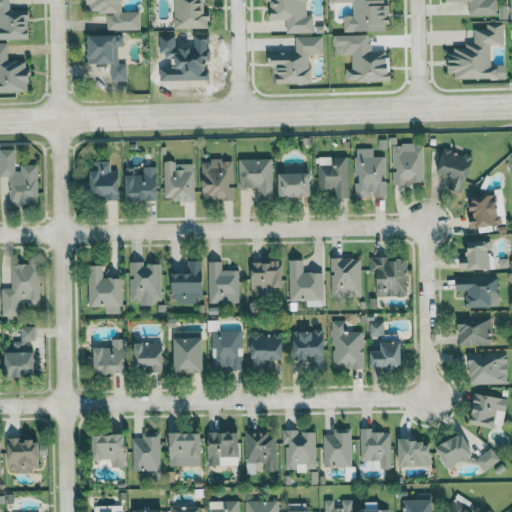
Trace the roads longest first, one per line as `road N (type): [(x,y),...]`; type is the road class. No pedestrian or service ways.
road 1 (tertiary): [(511,114),(0,125)]
road 2 (residential): [(63,405),(427,398),(424,311)]
road 3 (residential): [(61,233),(424,226),(424,311)]
road 4 (residential): [(58,124),(65,511)]
road 5 (residential): [(58,124),(55,0)]
road 6 (residential): [(236,120),(234,0)]
